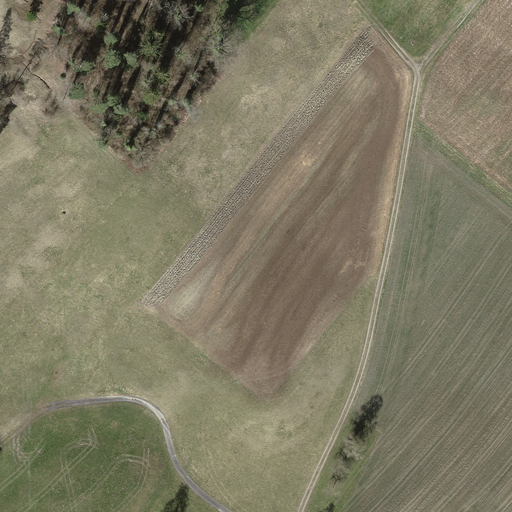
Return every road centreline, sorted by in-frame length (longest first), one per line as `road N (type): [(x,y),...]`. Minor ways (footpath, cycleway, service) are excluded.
road 1 (track): [(301,511),(370,339),(418,70),(478,0)]
road 2 (track): [(225,511),(180,473),(165,424),(142,401),(48,410)]
